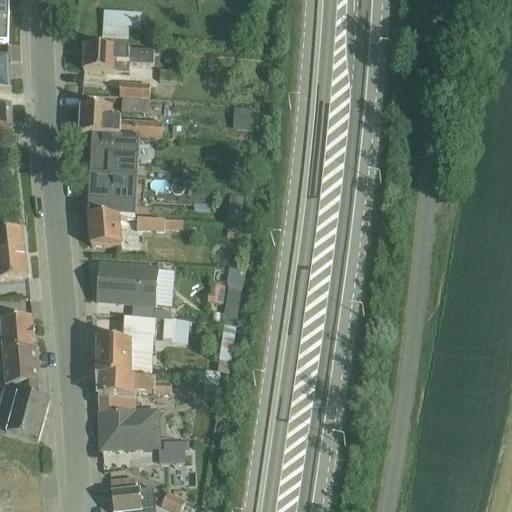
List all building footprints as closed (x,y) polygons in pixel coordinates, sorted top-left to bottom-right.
[(5,0),(0,0),(0,45),(8,46),(9,12),(5,12),(5,0)] [(104,13),(102,39),(128,41),(129,31),(141,32),(142,15),(104,13)] [(85,50),(84,73),(127,75),(128,65),(154,67),(155,54),(85,50)] [(0,60),(0,92),(10,94),(8,61),(0,60)] [(160,72),(160,83),(182,85),(182,74),(160,72)] [(122,100),(150,101),(151,87),(121,85),(120,100),(122,100)] [(150,101),(122,100),(121,114),(149,115),(150,101)] [(0,132),(12,132),(12,131),(11,107),(0,107),(0,132)] [(80,138),(140,141),(162,142),(163,126),(113,123),(114,111),(82,110),(80,138)] [(172,127),(171,143),(184,143),(185,128),(172,127)] [(140,141),(80,138),(83,164),(91,165),(91,178),(138,181),(140,141)] [(138,181),(91,178),(88,219),(127,221),(136,221),(138,181)] [(127,221),(88,219),(91,248),(123,250),(121,225),(127,226),(127,221)] [(138,221),(137,232),(165,234),(165,232),(171,232),(171,234),(183,234),(183,224),(138,221)] [(228,226),(227,239),(248,241),(250,227),(228,226)] [(0,282),(28,279),(23,231),(0,233),(0,282)] [(164,323),(170,324),(171,316),(153,314),(153,308),(156,309),(159,273),(100,268),(97,304),(133,307),(133,321),(156,323),(164,323)] [(228,286),(223,324),(236,327),(244,272),(229,270),(227,286),(228,286)] [(204,296),(203,305),(214,306),(215,305),(223,306),(226,287),(211,285),(210,297),(204,296)] [(0,352),(3,353),(35,351),(33,319),(0,321),(0,352)] [(156,323),(133,321),(125,321),(124,343),(98,343),(98,380),(152,383),(156,323)] [(170,324),(164,323),(162,345),(188,347),(190,325),(170,324)] [(206,373),(205,386),(218,387),(220,375),(229,376),(236,329),(224,328),(218,374),(206,372),(206,373)] [(6,388),(38,386),(35,351),(3,353),(0,352),(0,370),(4,372),(6,388)] [(205,386),(206,373),(194,373),(193,385),(205,386)] [(152,383),(98,380),(100,415),(136,414),(136,395),(171,397),(172,386),(152,383)] [(0,434),(38,446),(50,405),(39,402),(38,386),(6,388),(0,403),(0,434)] [(136,414),(100,415),(101,453),(121,453),(121,451),(159,450),(158,414),(136,414)] [(164,452),(159,452),(159,465),(185,464),(185,452),(189,452),(189,443),(163,444),(164,452)] [(135,481),(111,484),(114,511),(155,511),(153,491),(136,493),(135,481)] [(168,496),(162,509),(169,511),(181,511),(185,504),(168,496)]
